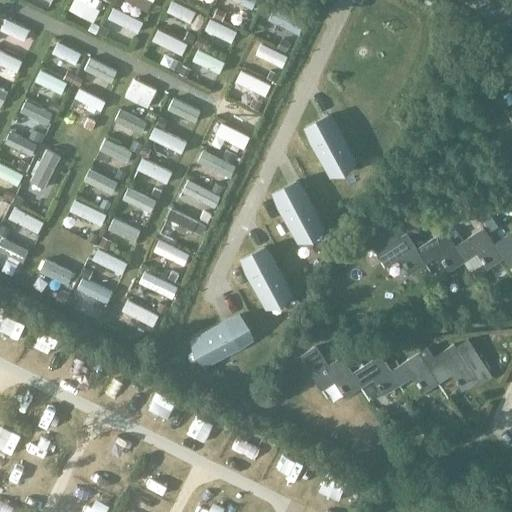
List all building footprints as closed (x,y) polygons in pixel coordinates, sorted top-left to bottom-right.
[(326,115),(303,127),(325,168),(348,156),(326,115)] [(294,181),(271,193),(293,234),(316,221),(294,181)] [(487,266),(500,258),(490,243),(481,228),(453,246),(462,260),(477,251),(487,266)] [(414,249),(404,234),(397,238),(391,229),(369,243),(383,266),(385,265),(384,264),(399,255),(409,271),(423,263),(414,249)] [(511,230),(490,243),(500,258),(510,273),(511,271),(511,230)] [(448,268),(462,260),(453,246),(443,231),(414,249),(423,263),(438,254),(448,268)] [(262,247),(239,259),(261,300),(284,287),(262,247)] [(238,315),(197,337),(210,360),(250,338),(238,315)] [(425,347),(418,352),(428,368),(427,369),(436,382),(451,373),(454,379),(453,380),(456,384),(457,383),(461,389),(476,379),(466,364),(477,357),(466,340),(455,348),(452,344),(431,357),(425,347)] [(314,347),(299,357),(311,376),(320,389),(334,379),(345,395),(359,386),(350,373),(340,357),(326,366),(314,347)] [(389,370),(389,371),(398,385),(412,376),(422,391),(436,382),(427,369),(428,368),(418,352),(389,370)] [(398,385),(389,371),(389,370),(379,355),(350,373),(359,386),(373,377),(384,394),(398,385)]
